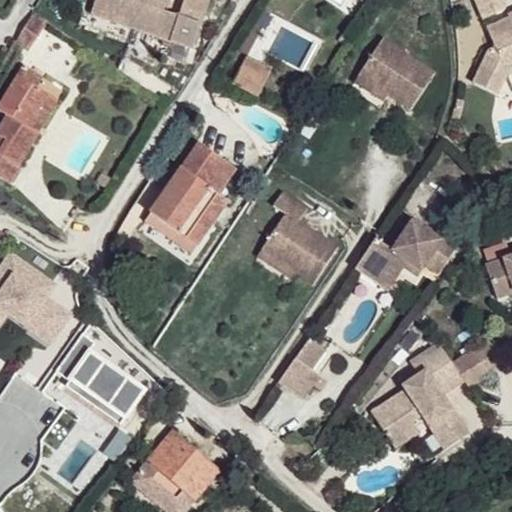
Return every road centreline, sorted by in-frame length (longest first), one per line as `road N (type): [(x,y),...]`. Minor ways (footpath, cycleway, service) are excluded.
road 1 (residential): [(334,511),(108,315),(97,272),(106,227),(247,0)]
road 2 (unknown): [(386,511),(511,432)]
